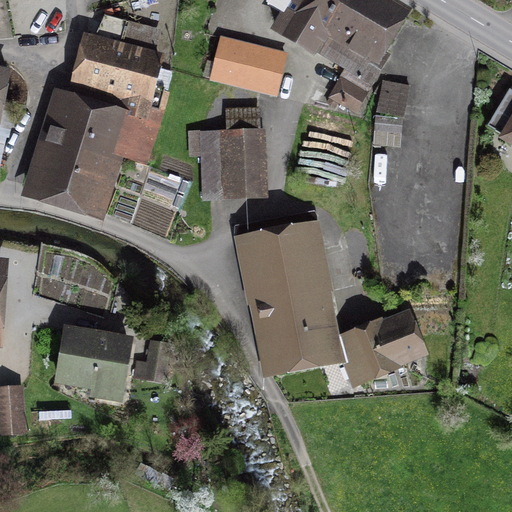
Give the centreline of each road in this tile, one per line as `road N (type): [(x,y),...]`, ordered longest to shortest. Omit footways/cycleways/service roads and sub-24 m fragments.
road 1 (residential): [(0,197),(128,231),(191,266),(215,256),(224,221),(297,213),(334,234),(345,299)]
road 2 (residential): [(0,258),(14,262),(24,294),(46,313),(93,321)]
